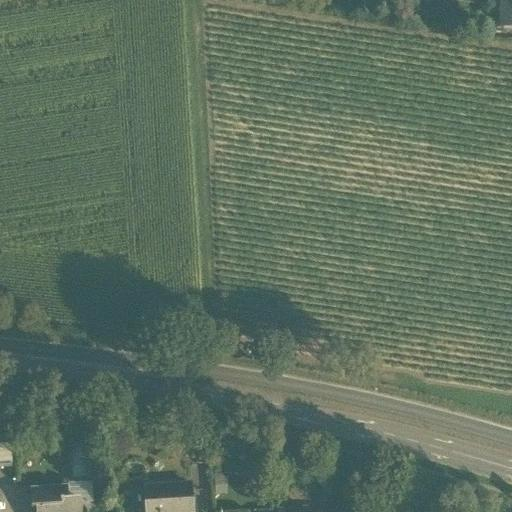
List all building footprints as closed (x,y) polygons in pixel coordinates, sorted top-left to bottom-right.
[(319,0),(318,8),(332,10),(334,0),(340,1),(340,0),(319,0)] [(511,0),(503,0),(503,13),(511,13),(511,0)] [(511,13),(503,13),(502,25),(506,25),(505,34),(505,35),(511,35),(511,13)] [(0,451),(0,471),(12,471),(11,451),(0,451)] [(148,511),(192,511),(191,489),(154,491),(154,509),(149,510),(148,511)] [(81,511),(81,506),(66,507),(65,493),(31,494),(32,511),(81,511)]
